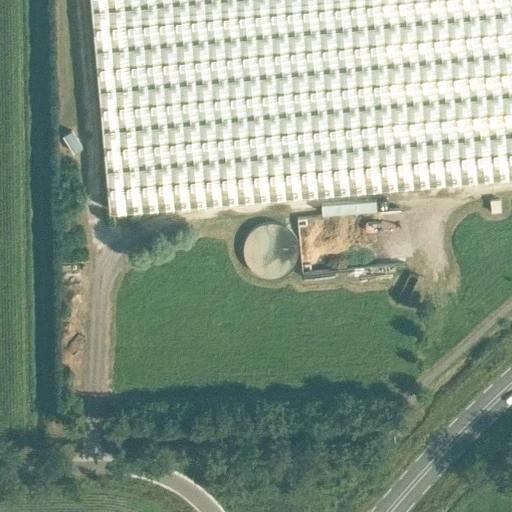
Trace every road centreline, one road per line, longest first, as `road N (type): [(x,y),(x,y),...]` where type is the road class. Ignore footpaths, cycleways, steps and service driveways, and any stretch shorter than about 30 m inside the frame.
road 1 (track): [(89,465),(98,228),(511,182)]
road 2 (unclassified): [(0,467),(148,467),(211,511)]
road 3 (secondary): [(388,511),(511,383)]
